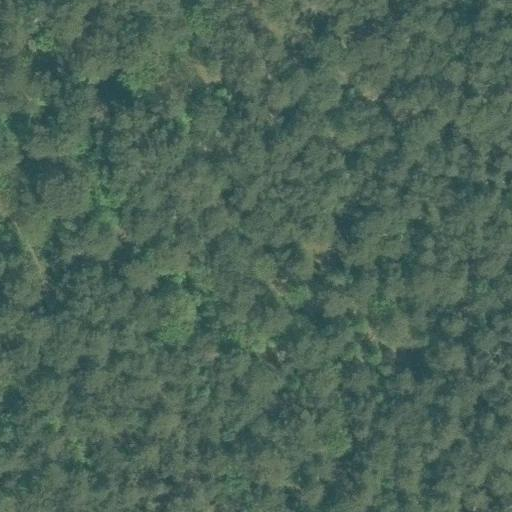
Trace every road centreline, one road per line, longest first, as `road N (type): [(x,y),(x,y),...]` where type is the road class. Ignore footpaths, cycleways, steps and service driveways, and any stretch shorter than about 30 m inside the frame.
road 1 (track): [(75,290),(36,356),(0,395)]
road 2 (track): [(0,193),(16,248),(75,290)]
